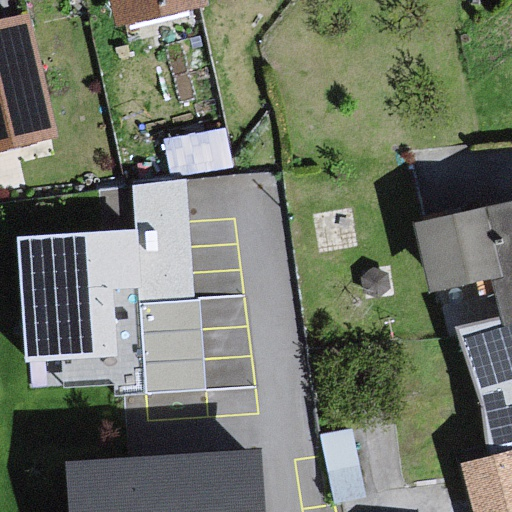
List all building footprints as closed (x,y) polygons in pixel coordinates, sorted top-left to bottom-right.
[(115,0),(123,37),(216,19),(212,0),(115,0)] [(36,31),(0,39),(0,157),(65,144),(36,31)] [(511,211),(422,229),(439,299),(508,284),(511,303),(511,211)] [(23,248),(29,361),(139,350),(136,237),(23,248)] [(255,511),(251,457),(78,469),(82,511),(255,511)] [(511,511),(511,461),(469,468),(480,511),(511,511)]
